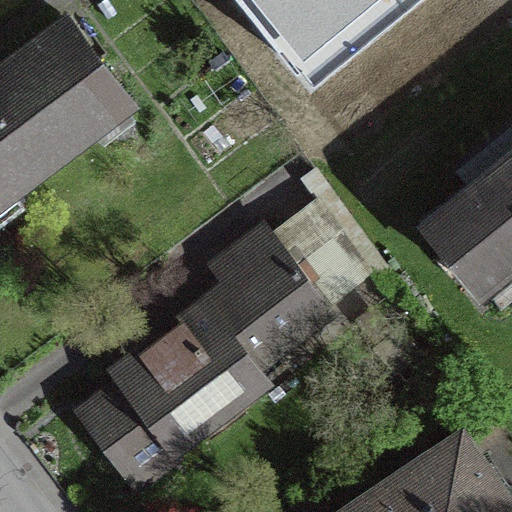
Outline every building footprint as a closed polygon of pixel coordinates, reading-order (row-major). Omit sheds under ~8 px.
[(337,12),(343,19),(367,0),(238,0),(284,55),(337,12)] [(0,194),(123,103),(63,23),(0,69),(0,194)] [(511,259),(511,152),(502,160),(422,225),(475,290),(511,259)] [(123,387),(82,418),(136,489),(177,458),(168,446),(260,376),(251,364),(360,281),(329,240),(293,267),(263,228),(215,265),(232,288),(207,306),(207,305),(114,375),(123,387)] [(458,439),(348,511),(507,511),(492,489),(458,439)]
